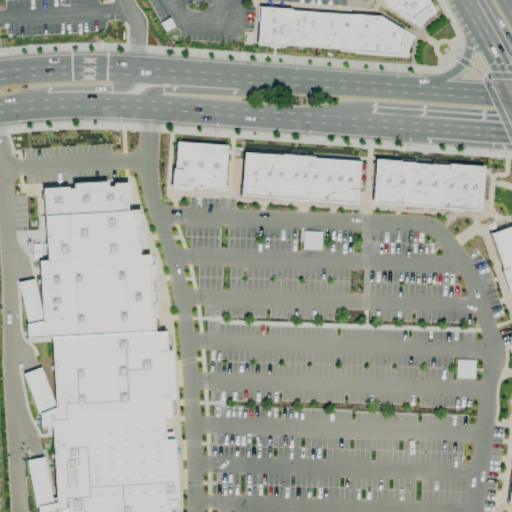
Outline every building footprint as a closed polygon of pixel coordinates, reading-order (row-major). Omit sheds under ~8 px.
[(433,12),(426,0),(382,0),(386,6),(419,27),(425,19),(433,12)] [(381,17),(415,38),(409,47),(408,57),(256,46),(258,8),(381,17)] [(159,23),(164,32),(165,31),(173,26),(168,17),(159,22),(159,23)] [(176,142),(227,146),(224,191),(192,189),(192,191),(171,189),(173,168),(174,168),(176,142)] [(243,153),(360,161),(356,205),(240,196),(243,153)] [(375,159),(372,203),(480,211),(483,167),(448,164),(448,165),(400,162),(400,161),(375,159)] [(42,189),(46,261),(38,261),(42,321),(25,324),(26,339),(51,338),(154,331),(149,254),(138,255),(138,249),(144,248),(142,219),(140,219),(140,210),(127,211),(126,199),(129,198),(128,182),(112,183),(113,187),(107,187),(107,182),(72,184),(73,189),(68,189),(67,187),(42,189)] [(490,234),(511,226),(511,300),(511,297),(510,297),(501,271),(502,270),(490,234)] [(51,338),(54,408),(38,414),(39,428),(52,427),(55,511),(168,511),(168,500),(177,500),(174,439),(164,440),(164,421),(170,420),(169,400),(173,400),(171,351),(166,351),(165,331),(154,331),(51,338)]
